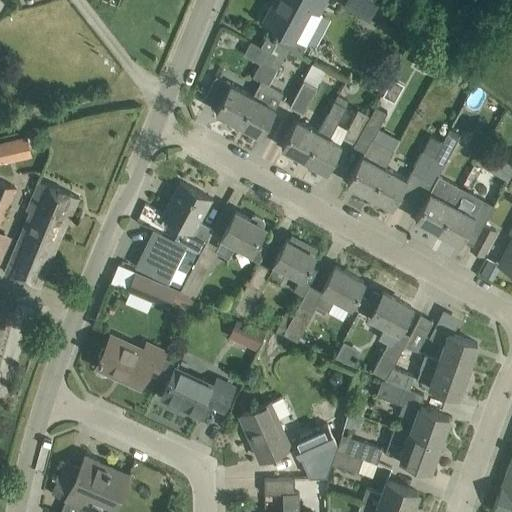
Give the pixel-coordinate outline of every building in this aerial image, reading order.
[(277,40),(281,42),(302,53),(322,14),(318,12),(324,0),(278,0),(276,6),(272,4),(262,22),(273,28),(273,29),(275,30),(276,29),(282,32),(277,40)] [(377,0),(345,0),(342,8),(367,21),(377,0)] [(267,50),(264,55),(272,59),(281,42),(277,40),(276,41),(266,36),(260,46),(267,50)] [(268,85),(283,58),(289,47),(302,54),(302,53),(281,42),(272,59),(260,81),(268,85)] [(260,81),(272,59),(264,55),(262,61),(261,60),(252,77),(260,81)] [(215,111),(238,123),(252,95),(216,75),(203,99),(217,107),(215,111)] [(289,106),(303,113),(316,85),(303,80),(289,106)] [(252,95),(238,123),(260,135),(283,93),(268,85),(260,81),(252,95)] [(476,86),(468,104),(479,109),(487,91),(476,86)] [(318,131),(304,158),(326,170),(341,143),(330,137),(346,106),(334,100),(318,131)] [(369,116),(355,142),(365,148),(362,155),(361,155),(347,182),(369,194),(393,149),(373,138),(387,112),(374,105),(369,116)] [(343,136),(355,142),(369,116),(357,109),(343,136)] [(281,146),(304,158),(318,131),(296,119),(281,146)] [(452,204),(461,187),(438,175),(460,134),(449,128),(434,156),(421,179),(432,185),(415,218),(438,231),(453,204),(452,204)] [(0,161),(30,154),(26,136),(0,142),(0,161)] [(483,147),(478,157),(494,166),(500,156),(483,147)] [(393,149),(369,194),(392,206),(406,179),(385,168),(394,149),(393,149)] [(421,179),(434,156),(422,150),(410,173),(421,179)] [(0,219),(14,186),(0,180),(0,219)] [(30,211),(4,271),(39,286),(68,218),(69,219),(79,196),(39,180),(27,210),(30,211)] [(175,238),(199,251),(200,252),(212,228),(199,221),(211,198),(212,199),(212,198),(179,180),(160,215),(185,228),(179,239),(175,237),(175,238)] [(453,204),(438,231),(447,236),(445,239),(458,246),(460,243),(461,243),(483,201),(461,189),(453,204)] [(261,256),(270,240),(260,234),(264,226),(263,226),(265,223),(264,219),(256,215),(251,216),(250,219),(235,211),(222,236),(215,249),(229,257),(237,243),(261,256)] [(495,231),(483,224),(470,248),(482,255),(495,231)] [(153,229),(135,265),(168,281),(186,245),(153,229)] [(299,245),(286,238),(273,262),(274,263),(267,276),(281,283),(288,269),(302,277),(317,249),(301,241),(299,245)] [(511,239),(499,264),(511,271),(511,239)] [(210,268),(195,259),(187,274),(180,289),(179,290),(195,298),(210,268)] [(321,289),(322,290),(315,304),(317,305),(326,310),(328,311),(336,298),(359,310),(366,297),(358,293),(359,292),(358,291),(363,280),(335,265),(321,289)] [(177,268),(169,282),(180,289),(187,274),(177,268)] [(169,286),(152,279),(134,272),(127,288),(155,300),(170,306),(172,301),(189,308),(193,297),(169,286)] [(248,283),(239,298),(233,310),(246,318),(262,290),(248,283)] [(366,297),(359,310),(386,325),(379,338),(390,344),(411,306),(383,291),(376,303),(366,297)] [(239,298),(230,293),(223,305),(233,310),(239,298)] [(0,340),(11,302),(0,298),(0,340)] [(298,304),(293,314),(291,318),(284,332),(283,333),(298,340),(313,312),(298,304)] [(317,305),(315,308),(324,314),(326,310),(317,305)] [(421,314),(409,334),(403,345),(404,346),(417,350),(433,320),(421,314)] [(284,332),(291,318),(283,315),(276,329),(284,332)] [(238,317),(228,336),(257,348),(265,328),(238,317)] [(444,345),(438,358),(467,369),(477,342),(448,332),(435,325),(429,336),(444,345)] [(142,348),(113,334),(111,333),(101,356),(100,355),(98,360),(99,360),(96,366),(116,375),(117,371),(140,382),(138,385),(140,386),(147,371),(155,375),(167,350),(146,340),(142,348)] [(353,364),(360,351),(342,342),(334,356),(353,364)] [(391,367),(397,356),(383,349),(372,370),(386,377),(391,367)] [(467,369),(438,358),(434,371),(421,366),(415,379),(458,395),(467,369)] [(173,366),(168,377),(165,382),(168,383),(161,396),(201,415),(208,401),(223,408),(233,386),(217,378),(214,385),(173,366)] [(391,367),(386,377),(404,386),(409,388),(413,375),(406,373),(391,367)] [(381,378),(375,394),(398,402),(404,386),(386,377),(384,379),(381,378)] [(414,418),(409,432),(439,442),(449,416),(403,400),(398,412),(414,418)] [(270,401),(259,406),(240,414),(248,430),(250,429),(262,456),(260,457),(260,458),(289,445),(270,401)] [(332,461),(336,447),(327,424),(292,439),(309,476),(327,476),(332,461)] [(439,442),(409,432),(394,427),(390,439),(389,439),(384,452),(430,469),(439,442)] [(376,463),(381,447),(342,433),(341,436),(336,447),(332,461),(358,470),(363,458),(376,463)] [(66,499),(60,511),(77,511),(86,493),(114,505),(128,473),(127,473),(126,476),(98,464),(100,461),(85,454),(80,465),(68,494),(66,499)] [(511,462),(510,461),(501,486),(511,489),(511,462)] [(313,511),(299,511),(299,491),(295,491),(294,476),(264,478),(264,494),(282,493),(282,511),(313,511)] [(366,486),(361,499),(398,511),(409,511),(417,491),(386,479),(381,492),(366,486)] [(498,511),(511,511),(511,489),(501,486),(492,510),(498,511)] [(398,511),(361,499),(357,510),(361,511),(398,511)]
